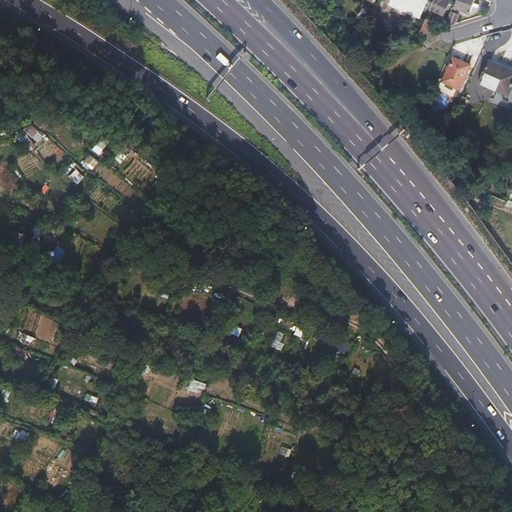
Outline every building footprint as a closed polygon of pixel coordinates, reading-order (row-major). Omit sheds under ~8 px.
[(392,0),(391,4),(421,16),(427,0),(392,0)] [(434,0),(431,9),(445,15),(451,1),(447,0),(434,0)] [(458,0),(455,9),(471,14),(475,0),(458,0)] [(452,11),(445,28),(456,24),(460,14),(452,11)] [(426,20),(419,36),(430,32),(434,23),(426,20)] [(444,81),(461,88),(471,65),(454,57),(444,81)] [(480,82),(508,95),(511,85),(511,71),(490,61),(480,82)] [(451,105),(456,107),(460,98),(455,96),(451,105)] [(69,368),(66,377),(82,381),(84,373),(69,368)] [(200,394),(203,383),(191,379),(188,390),(200,394)] [(7,401),(10,392),(3,390),(0,399),(7,401)] [(87,393),(83,400),(95,405),(98,398),(87,393)] [(202,404),(199,412),(208,416),(211,407),(202,404)] [(25,442),(29,434),(16,429),(12,437),(25,442)]
